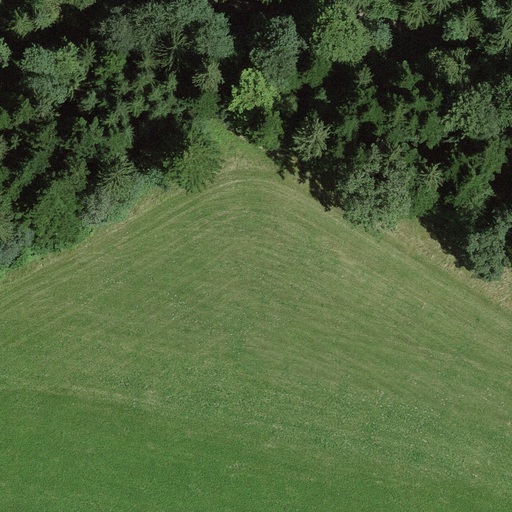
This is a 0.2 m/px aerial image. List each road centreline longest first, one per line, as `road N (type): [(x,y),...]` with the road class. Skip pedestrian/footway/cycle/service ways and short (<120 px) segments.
road 1 (track): [(511,271),(280,171),(149,0)]
road 2 (track): [(211,0),(368,24),(511,64)]
